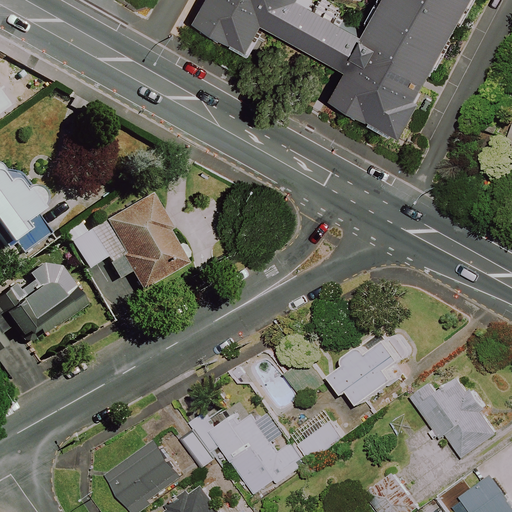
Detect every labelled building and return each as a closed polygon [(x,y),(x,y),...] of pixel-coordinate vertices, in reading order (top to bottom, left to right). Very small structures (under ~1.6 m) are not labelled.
[(411,0),(396,29),(393,33),(349,0),(317,0),(384,50),(380,57),(396,66),(391,74),(407,83),(429,41),(451,0),(411,0)] [(0,243),(13,260),(54,229),(39,210),(44,206),(29,187),(21,193),(0,165),(0,243)] [(152,196),(105,221),(88,230),(85,224),(69,233),(89,270),(108,260),(117,278),(131,271),(143,293),(190,268),(152,196)] [(35,279),(0,300),(0,339),(15,330),(25,345),(90,305),(78,286),(62,296),(52,281),(41,288),(35,279)] [(337,373),(352,393),(358,388),(369,402),(403,376),(396,366),(407,358),(408,356),(409,354),(410,352),(410,350),(410,347),(409,345),(408,343),(407,341),(406,339),(404,338),(402,337),(400,336),(398,336),(395,336),(393,337),(391,337),(372,352),(370,348),(337,373)] [(488,403),(466,373),(442,391),(436,383),(416,397),(445,436),(449,433),(467,457),(499,434),(480,409),(488,403)] [(348,438),(330,410),(296,433),(314,461),(348,438)] [(244,423),(237,414),(217,429),(206,414),(194,423),(198,429),(185,437),(206,467),(229,451),(259,494),(280,479),(283,483),(309,464),(295,443),(282,452),(256,415),(244,423)] [(140,511),(188,476),(159,438),(110,476),(138,511),(140,511)] [(415,511),(421,508),(397,473),(369,491),(382,511),(415,511)] [(511,511),(511,497),(497,476),(466,498),(475,511),(511,511)] [(225,511),(208,486),(170,511),(225,511)]
